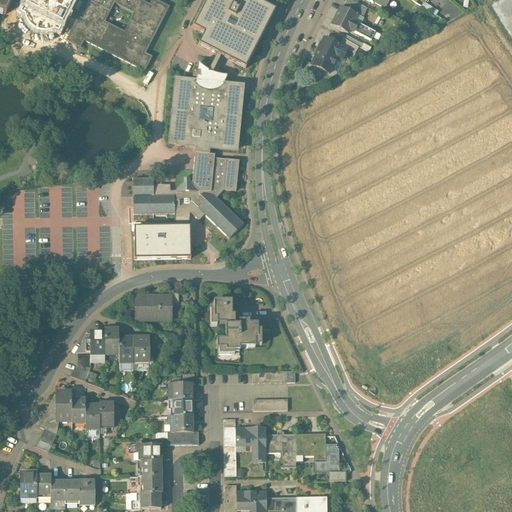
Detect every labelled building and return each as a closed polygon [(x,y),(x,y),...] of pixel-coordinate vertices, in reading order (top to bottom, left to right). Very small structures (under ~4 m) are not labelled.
[(0,0),(0,14),(2,16),(5,15),(5,16),(13,0),(82,0),(85,1),(66,42),(80,49),(83,43),(144,73),(152,58),(145,55),(169,8),(153,0),(151,0),(149,5),(138,0),(0,0)] [(253,0),(207,0),(193,28),(204,34),(198,45),(217,55),(221,57),(245,69),(276,11),(253,0)] [(357,16),(340,8),(331,26),(347,35),(349,31),(354,22),(357,16)] [(375,33),(354,22),(349,31),(371,42),(375,33)] [(339,47),(324,39),(311,66),(329,74),(336,59),(342,61),(347,51),(347,50),(340,47),(339,47)] [(358,48),(343,39),(339,47),(340,47),(347,50),(347,51),(354,55),(358,48)] [(208,74),(212,74),(219,61),(221,57),(217,55),(215,59),(208,72),(208,74)] [(227,77),(219,76),(212,74),(208,74),(208,72),(207,72),(206,71),(203,69),(197,65),(196,72),(193,72),(192,79),(196,79),(195,84),(176,82),(170,145),(195,148),(194,155),(209,156),(209,149),(235,152),(241,89),(222,87),(225,82),(227,77)] [(209,156),(194,155),(191,183),(190,185),(186,181),(175,192),(170,192),(170,186),(153,186),(153,180),(132,180),(133,216),(174,216),(174,228),(190,228),(189,215),(192,215),(192,216),(198,222),(204,216),(229,240),(243,225),(216,199),(223,192),(235,193),(239,162),(214,160),(214,156),(209,156)] [(174,228),(135,229),(135,260),(191,259),(190,228),(174,228)] [(179,306),(178,294),(170,295),(170,298),(170,306),(171,306),(179,306)] [(170,298),(136,298),(136,318),(153,318),(153,322),(171,321),(171,306),(170,306),(170,298)] [(249,326),(249,323),(235,323),(234,318),(231,318),(231,304),(213,304),(214,322),(216,322),(216,327),(225,327),(225,341),(216,342),(216,351),(226,351),(226,354),(239,354),(239,350),(255,350),(255,341),(258,341),(258,326),(249,326)] [(113,330),(104,331),(104,332),(104,353),(118,353),(118,340),(118,333),(113,333),(113,330)] [(104,332),(90,333),(90,335),(91,355),(91,356),(104,356),(104,353),(104,332)] [(90,335),(86,335),(81,342),(82,343),(75,355),(77,355),(90,355),(91,355),(90,335)] [(126,342),(126,340),(118,340),(119,362),(133,362),(132,342),(126,342)] [(140,340),(140,342),(132,342),(133,362),(133,363),(148,363),(148,340),(140,340)] [(90,361),(77,361),(77,367),(90,369),(90,361)] [(90,369),(77,367),(75,372),(87,377),(90,369)] [(75,372),(72,371),(70,377),(85,383),(87,377),(75,372)] [(287,373),(252,374),(252,385),(287,384),(287,373)] [(172,402),(191,402),(190,385),(169,386),(169,395),(172,395),(172,402)] [(71,401),(71,394),(57,394),(57,398),(54,398),(43,423),(54,428),(58,420),(71,420),(71,401)] [(85,400),(71,401),(71,420),(71,424),(85,423),(85,407),(85,400)] [(288,412),(287,401),(253,402),(253,413),(288,412)] [(191,418),(191,402),(172,402),(169,402),(170,411),(174,411),(174,418),(190,418),(191,418)] [(113,404),(99,404),(99,407),(99,429),(100,429),(100,426),(106,426),(112,426),(112,429),(113,429),(113,404)] [(99,429),(99,407),(85,407),(85,423),(85,431),(99,431),(99,429)] [(174,418),(170,418),(170,426),(165,426),(165,434),(170,434),(174,434),(180,434),(186,434),(191,434),(191,433),(192,433),(191,426),(190,418),(174,418)] [(235,429),(235,421),(223,421),(223,429),(235,429)] [(54,428),(43,423),(40,428),(44,430),(51,434),(54,428)] [(51,434),(44,430),(42,436),(54,442),(56,436),(51,434)] [(265,431),(235,431),(235,442),(235,445),(253,445),(254,463),(266,463),(265,454),(265,436),(265,431)] [(54,442),(42,436),(40,442),(51,447),(54,442)] [(295,436),(265,436),(265,454),(273,454),(273,452),(282,452),(282,468),(296,468),(296,464),(295,453),(295,436)] [(311,438),(311,436),(295,436),(295,453),(302,453),(302,456),(303,456),(317,455),(317,473),(325,473),(329,469),(338,469),(337,452),(336,452),(336,450),(335,450),(335,447),(325,447),(325,438),(311,438)] [(51,447),(40,442),(37,449),(48,453),(51,447)] [(143,462),(143,455),(138,455),(138,446),(128,446),(128,448),(128,454),(130,455),(134,455),(134,462),(138,462),(143,462)] [(161,446),(138,446),(138,455),(143,455),(143,462),(160,462),(161,462),(161,446)] [(143,462),(138,462),(138,472),(144,472),(144,478),(160,478),(160,462),(143,462)] [(345,473),(328,473),(329,482),(345,482),(345,473)] [(36,478),(36,474),(19,474),(20,501),(36,501),(36,497),(36,478)] [(50,484),(50,478),(36,478),(36,497),(51,496),(50,484)] [(160,494),(160,478),(144,478),(138,478),(139,488),(144,488),(144,494),(160,494)] [(79,483),(65,484),(65,503),(79,503),(79,483)] [(94,483),(79,483),(79,503),(79,508),(94,508),(94,483)] [(65,503),(65,484),(50,484),(51,496),(51,503),(65,503)] [(144,494),(137,494),(137,503),(132,503),(132,511),(160,511),(160,494),(144,494)] [(266,494),(236,494),(236,505),(236,508),(254,508),(253,511),(266,511),(266,500),(266,494)] [(318,501),(312,501),(312,499),(296,499),(296,501),(296,511),(326,511),(326,499),(318,499),(318,501)] [(283,500),(266,500),(266,511),(296,511),(296,501),(283,501),(283,500)]
